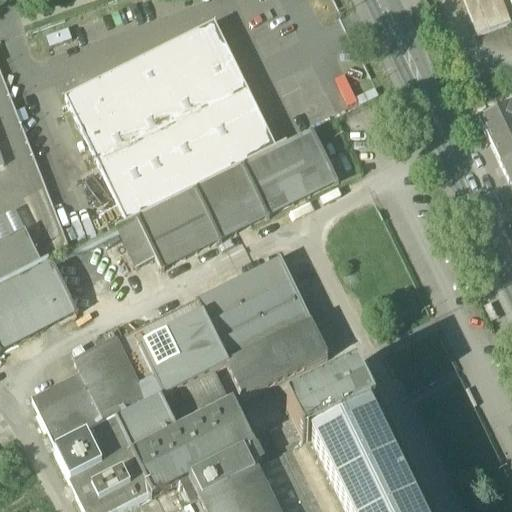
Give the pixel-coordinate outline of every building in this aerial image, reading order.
[(500,0),(469,0),(462,3),(476,41),(511,28),(500,0)] [(65,101),(126,226),(275,153),(214,28),(65,101)] [(478,125),(500,170),(511,163),(511,110),(511,109),(478,125)] [(155,262),(161,274),(336,188),(336,187),(349,181),(344,170),(331,176),(313,137),(118,233),(136,271),(155,262)] [(511,163),(500,170),(511,194),(511,163)] [(14,214),(0,221),(0,245),(24,233),(14,214)] [(0,285),(40,266),(24,233),(0,245),(0,285)] [(83,511),(126,511),(181,485),(189,480),(253,470),(261,466),(233,408),(229,410),(213,377),(227,370),(243,404),(327,363),(279,264),(74,365),(80,377),(32,401),(57,451),(54,452),(83,511)] [(52,265),(0,290),(0,352),(77,315),(52,265)] [(255,475),(253,470),(189,480),(181,485),(190,503),(197,500),(203,511),(414,511),(369,420),(375,417),(356,379),(286,413),(291,424),(304,451),(282,462),(255,475)] [(269,435),(282,462),(304,451),(291,424),(269,435)]
